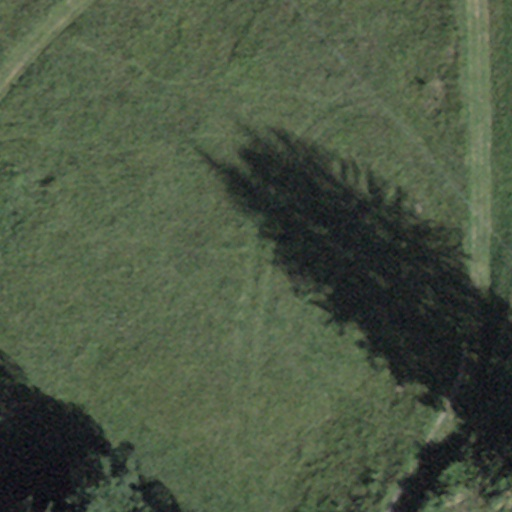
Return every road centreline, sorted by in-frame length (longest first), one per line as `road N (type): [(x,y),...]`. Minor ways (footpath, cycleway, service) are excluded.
road 1 (track): [(385,511),(511,295),(501,0)]
road 2 (track): [(154,0),(97,34),(39,35),(0,4)]
